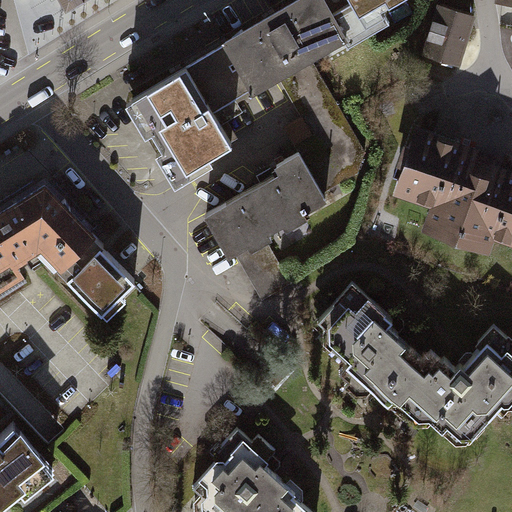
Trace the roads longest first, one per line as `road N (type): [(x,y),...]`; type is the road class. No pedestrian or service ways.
road 1 (residential): [(147,511),(143,443),(175,260),(28,91)]
road 2 (secondary): [(28,91),(179,0)]
